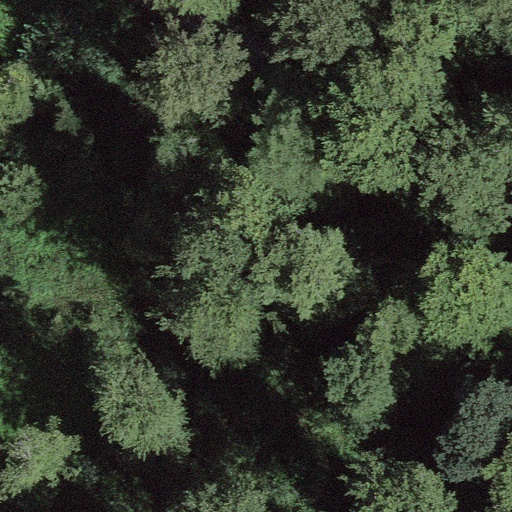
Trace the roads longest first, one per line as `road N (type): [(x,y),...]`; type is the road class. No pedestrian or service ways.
road 1 (track): [(511,161),(281,50)]
road 2 (track): [(281,50),(171,0)]
